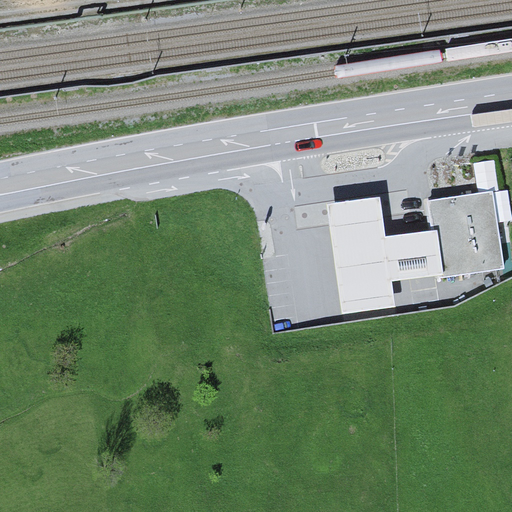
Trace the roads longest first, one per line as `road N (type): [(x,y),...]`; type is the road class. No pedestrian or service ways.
road 1 (primary): [(0,187),(511,101)]
road 2 (track): [(0,17),(128,0)]
